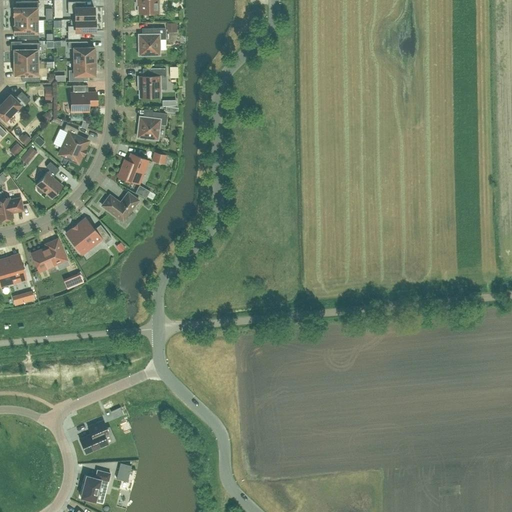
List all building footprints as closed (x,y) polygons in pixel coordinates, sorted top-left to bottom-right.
[(135,0),(136,5),(138,5),(138,13),(159,13),(158,0),(135,0)] [(14,15),(14,20),(37,19),(37,7),(38,7),(38,1),(20,1),(20,7),(13,7),(13,15),(14,15)] [(75,19),(94,18),(94,7),(75,7),(75,1),(67,1),(67,13),(75,13),(75,19)] [(95,18),(94,18),(75,19),(75,25),(67,26),(67,38),(79,38),(79,31),(95,31),(95,18)] [(37,19),(14,20),(14,25),(13,25),(13,33),(22,33),(22,39),(39,38),(38,32),(37,32),(37,19)] [(178,21),(169,21),(170,33),(179,32),(178,21)] [(165,39),(165,28),(150,28),(150,34),(138,34),(138,55),(159,55),(159,39),(165,39)] [(73,48),(73,60),(96,60),(96,52),(94,51),(94,47),(87,47),(87,41),(68,41),(68,48),(73,48)] [(14,62),(37,62),(37,49),(39,49),(39,43),(21,43),(21,49),(13,49),(14,62)] [(97,69),(96,60),(73,60),(73,69),(68,69),(68,80),(87,80),(87,75),(94,75),(94,71),(97,69)] [(37,62),(14,62),(14,75),(21,75),(21,81),(39,81),(39,74),(37,74),(37,62)] [(68,76),(68,62),(57,62),(58,76),(68,76)] [(166,76),(165,67),(150,68),(151,76),(139,76),(139,83),(137,83),(137,89),(139,89),(139,97),(160,97),(160,76),(166,76)] [(87,92),(87,85),(72,85),(72,93),(70,93),(71,111),(88,110),(88,104),(96,104),(96,92),(87,92)] [(30,100),(21,91),(14,99),(10,94),(0,104),(0,115),(5,120),(15,110),(18,112),(30,100)] [(49,111),(43,116),(49,123),(55,117),(49,111)] [(167,113),(152,112),(151,118),(139,116),(137,137),(157,139),(159,124),(165,125),(167,113)] [(78,129),(66,124),(63,130),(69,133),(66,138),(64,137),(60,146),(62,147),(59,154),(77,162),(87,140),(76,135),(78,129)] [(30,136),(23,141),(27,145),(33,140),(30,136)] [(22,149),(17,143),(9,151),(15,156),(22,149)] [(32,146),(22,160),(30,165),(39,152),(32,146)] [(166,154),(154,151),(152,160),(163,163),(166,154)] [(125,159),(123,164),(118,177),(128,181),(129,179),(137,182),(141,172),(142,173),(145,166),(144,165),(146,160),(132,154),(129,161),(125,159)] [(59,169),(50,161),(46,166),(49,169),(47,172),(46,172),(36,184),(38,186),(37,188),(38,189),(40,191),(42,192),(43,191),(52,198),(62,186),(52,177),(59,169)] [(138,184),(134,192),(144,198),(149,190),(138,184)] [(138,200),(128,192),(120,202),(109,195),(102,205),(122,221),(138,200)] [(9,200),(9,197),(0,198),(0,219),(12,217),(11,212),(22,210),(20,198),(9,200)] [(94,229),(85,218),(66,233),(81,253),(101,238),(105,243),(111,238),(100,224),(94,229)] [(122,242),(117,246),(122,252),(127,248),(122,242)] [(43,248),(31,253),(39,271),(56,263),(58,269),(69,264),(67,260),(66,259),(59,243),(43,250),(43,248)] [(0,285),(26,278),(19,254),(0,259),(0,285)] [(83,281),(79,272),(71,275),(75,285),(83,281)] [(91,434),(79,439),(85,452),(107,443),(102,430),(106,428),(102,420),(87,426),(91,434)] [(86,475),(80,497),(94,501),(99,483),(107,485),(110,473),(97,469),(95,477),(86,475)]
